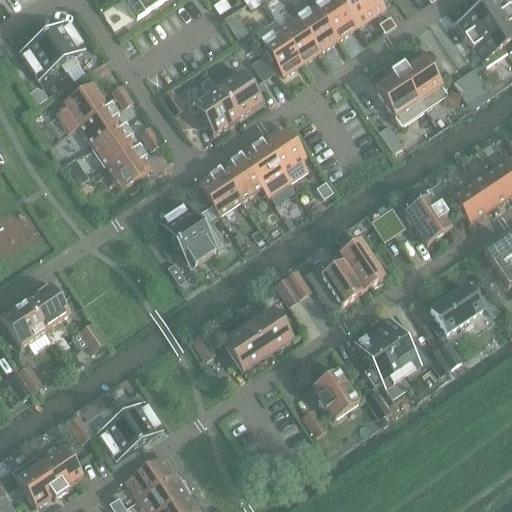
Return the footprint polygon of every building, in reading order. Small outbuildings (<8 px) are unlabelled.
[(137,23),(171,0),(130,0),(142,18),(136,22),(137,23)] [(256,0),(252,0),(244,5),(246,8),(250,15),(261,7),(256,0)] [(357,32),(341,9),(335,0),(326,0),(314,8),(339,44),(357,32)] [(354,0),(335,0),(341,9),(354,0)] [(385,13),(376,0),(354,0),(341,9),(357,32),(385,13)] [(501,0),(495,0),(478,12),(509,56),(511,53),(511,14),(509,9),(508,10),(501,0)] [(230,12),(224,2),(213,9),(219,19),(230,12)] [(339,44),(314,8),(296,20),(321,56),(339,44)] [(478,12),(455,27),(463,40),(462,40),(473,57),(474,56),(485,72),(507,58),(509,56),(478,12)] [(248,37),(234,16),(224,23),(237,44),(248,37)] [(321,56),(296,20),(278,32),(303,68),(321,56)] [(396,30),(389,21),(379,28),(385,37),(396,30)] [(85,53),(66,25),(43,41),(66,76),(79,68),(74,61),(85,53)] [(303,68),(278,32),(274,25),(254,38),(283,81),(303,68)] [(66,76),(43,41),(18,57),(37,85),(61,70),(65,77),(66,76)] [(448,100),(422,61),(405,72),(403,69),(396,74),(424,116),(448,100)] [(473,73),(462,81),(476,101),(487,94),(473,73)] [(424,116),(396,74),(389,78),(391,81),(374,92),(401,132),(424,116)] [(263,107),(241,76),(217,93),(238,124),(263,107)] [(466,108),(476,101),(462,81),(452,88),(466,108)] [(55,119),(67,137),(108,110),(94,88),(63,109),(65,112),(55,119)] [(121,89),(111,96),(116,104),(127,97),(121,89)] [(238,124),(217,93),(192,109),(192,110),(193,110),(213,139),(212,140),(213,141),(238,124)] [(185,115),(171,94),(161,101),(174,122),(185,115)] [(127,97),(116,104),(123,113),(133,106),(127,97)] [(122,131),(116,121),(119,119),(111,108),(108,110),(67,137),(68,138),(78,131),(91,151),(122,131)] [(136,152),(130,142),(133,140),(125,129),(122,131),(91,151),(105,172),(136,152)] [(402,150),(388,130),(377,137),(391,158),(402,150)] [(150,131),(139,138),(144,146),(155,139),(150,131)] [(304,164),(284,133),(263,147),(290,188),(308,176),(301,166),(304,164)] [(155,139),(144,146),(150,155),(161,148),(155,139)] [(290,188),(263,147),(261,144),(249,152),(251,155),(242,161),(269,202),(290,188)] [(151,174),(144,163),(147,161),(139,150),(136,152),(105,172),(120,194),(151,174)] [(269,202),(242,161),(240,158),(228,166),(230,169),(221,175),(241,206),(261,193),(268,203),(269,202)] [(511,199),(511,160),(494,172),(511,200),(511,199)] [(241,206),(221,175),(219,172),(207,180),(209,183),(198,190),(219,221),(241,206)] [(511,200),(494,172),(473,186),(491,214),(511,200)] [(491,214),(473,186),(451,201),(469,228),(491,214)] [(197,187),(187,194),(193,203),(203,197),(198,190),(197,187)] [(332,197),(325,187),(316,193),(323,203),(332,197)] [(424,194),(400,210),(426,249),(451,233),(444,223),(447,221),(439,209),(436,211),(424,194)] [(297,202),(290,206),(298,217),(305,213),(297,202)] [(202,231),(186,208),(158,227),(173,250),(202,231)] [(405,233),(391,213),(370,227),(384,247),(405,233)] [(218,255),(211,244),(218,239),(209,226),(202,231),(173,250),(190,274),(218,255)] [(259,234),(251,239),(256,247),(264,242),(259,234)] [(511,290),(511,248),(508,241),(482,258),(507,294),(511,290)] [(360,243),(338,258),(342,265),(363,296),(385,281),(360,243)] [(342,265),(309,287),(330,318),(363,296),(342,265)] [(173,268),(167,272),(179,290),(186,285),(174,267),(173,268)] [(296,276),(285,283),(299,304),(310,297),(296,276)] [(288,311),(299,304),(285,283),(275,290),(288,311)] [(68,320),(48,291),(50,290),(49,289),(24,306),(44,337),(70,320),(69,319),(68,320)] [(482,315),(466,291),(430,314),(446,339),(482,315)] [(44,337),(24,306),(0,321),(0,323),(20,354),(44,337)] [(292,344),(272,314),(247,330),(268,360),(292,344)] [(389,322),(371,334),(404,382),(421,371),(422,373),(430,368),(426,361),(416,344),(408,350),(389,322)] [(104,349),(91,328),(80,336),(94,356),(104,349)] [(268,360),(247,330),(222,347),(242,377),(268,360)] [(371,334),(353,346),(370,372),(363,377),(373,392),(380,388),(385,395),(404,382),(371,334)] [(216,359),(202,339),(191,346),(205,366),(216,359)] [(447,346),(436,353),(450,374),(461,367),(447,346)] [(439,381),(450,374),(436,353),(426,361),(439,381)] [(28,370),(17,377),(31,398),(42,391),(28,370)] [(358,408),(336,375),(312,391),(319,402),(316,404),(324,415),(327,413),(334,424),(358,408)] [(17,377),(7,384),(20,405),(31,398),(17,377)] [(389,417),(375,396),(365,403),(379,424),(389,417)] [(163,435),(144,406),(121,422),(116,415),(115,415),(139,451),(163,435)] [(139,451),(115,415),(103,424),(107,431),(96,438),(115,467),(139,451)] [(326,435),(312,415),(301,422),(315,442),(326,435)] [(91,442),(78,421),(67,428),(81,449),(91,442)] [(63,452),(39,468),(61,500),(67,495),(66,493),(83,481),(63,452)] [(35,461),(11,477),(34,511),(36,511),(52,502),(54,504),(61,500),(39,468),(35,461)] [(138,504),(175,480),(162,461),(126,486),(138,504)] [(143,511),(165,511),(187,498),(175,480),(138,504),(143,511)] [(196,511),(187,498),(165,511),(196,511)] [(124,511),(118,502),(109,509),(111,511),(124,511)]
